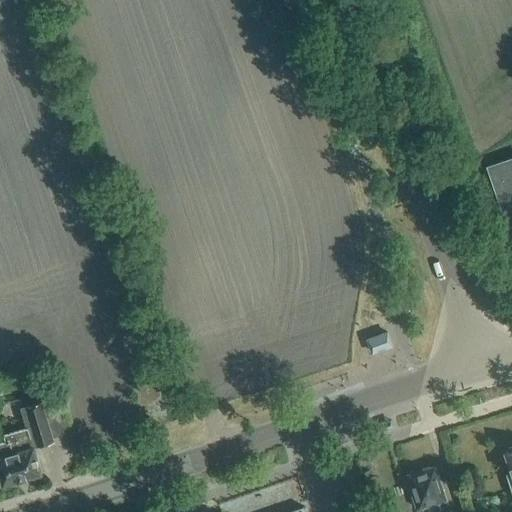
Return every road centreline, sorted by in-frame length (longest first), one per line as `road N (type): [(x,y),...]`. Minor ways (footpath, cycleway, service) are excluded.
road 1 (secondary): [(52,511),(484,369)]
road 2 (secondary): [(484,369),(350,0)]
